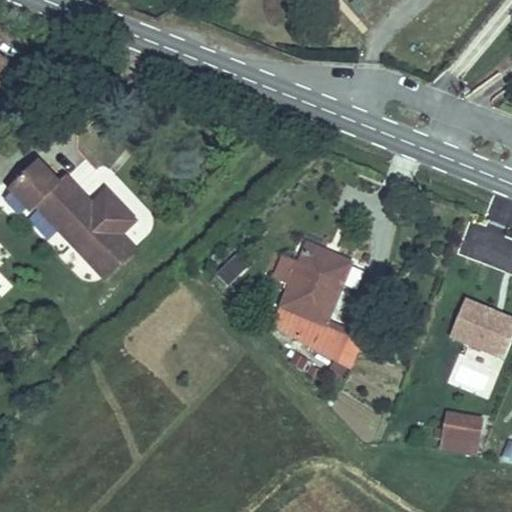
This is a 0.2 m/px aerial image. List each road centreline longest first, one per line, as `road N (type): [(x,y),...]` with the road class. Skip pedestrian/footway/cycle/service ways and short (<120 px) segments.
road 1 (secondary): [(289,90),(57,0)]
road 2 (secondary): [(511,177),(289,90)]
road 3 (residential): [(511,129),(491,115),(369,80),(289,90)]
road 4 (unknown): [(429,97),(511,8)]
